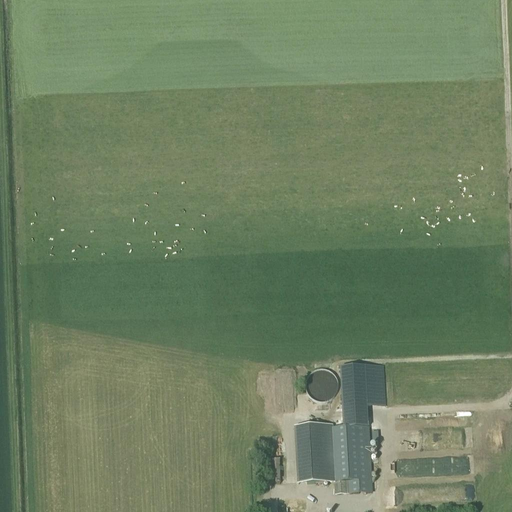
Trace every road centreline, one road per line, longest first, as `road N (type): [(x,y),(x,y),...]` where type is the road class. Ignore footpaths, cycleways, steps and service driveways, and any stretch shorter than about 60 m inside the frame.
road 1 (track): [(503,0),(511,234)]
road 2 (track): [(511,400),(383,412)]
